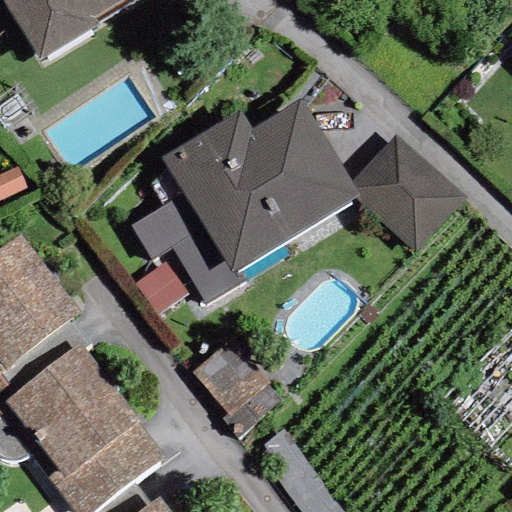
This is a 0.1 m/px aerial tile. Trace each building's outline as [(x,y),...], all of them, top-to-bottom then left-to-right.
[(0,0),(38,61),(96,26),(92,19),(122,0),(0,0)] [(349,182),(299,98),(246,129),(237,113),(161,158),(183,195),(228,272),(234,268),(353,198),(357,195),(349,182)] [(393,134),(349,182),(357,195),(353,198),(415,253),(464,197),(393,134)] [(242,282),(234,268),(228,272),(183,195),(130,226),(150,261),(171,249),(203,304),(242,282)] [(78,312),(19,235),(0,249),(0,365),(2,369),(78,312)] [(232,337),(199,365),(235,407),(268,379),(232,337)] [(139,423),(76,345),(3,404),(9,412),(0,416),(0,460),(12,462),(27,456),(39,450),(56,471),(45,479),(71,511),(94,511),(163,458),(136,425),(139,423)] [(169,511),(159,497),(138,511),(169,511)]
